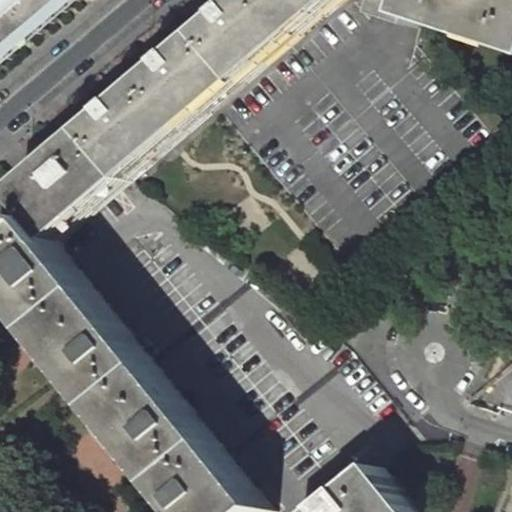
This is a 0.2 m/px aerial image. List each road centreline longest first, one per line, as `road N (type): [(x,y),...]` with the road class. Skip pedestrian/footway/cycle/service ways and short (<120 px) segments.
road 1 (residential): [(0,116),(135,0)]
road 2 (residential): [(511,443),(444,415),(432,352)]
